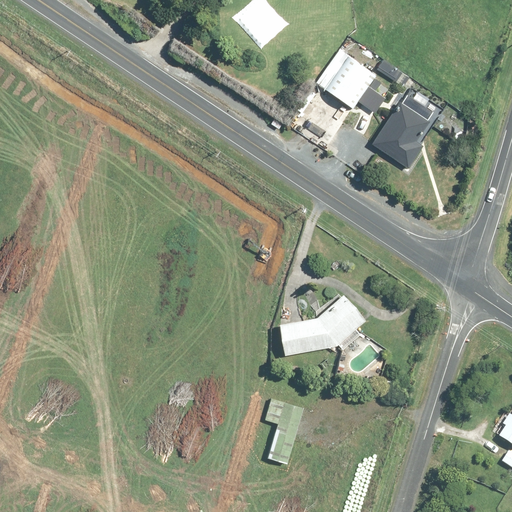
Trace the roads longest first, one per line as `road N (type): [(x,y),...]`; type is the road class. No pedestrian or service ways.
road 1 (residential): [(0,150),(314,366),(318,386),(273,511)]
road 2 (unclassified): [(42,0),(469,286)]
road 3 (unknown): [(83,207),(19,452)]
road 4 (unclassified): [(402,511),(469,286)]
road 5 (residential): [(0,446),(212,511)]
road 6 (unclassified): [(469,286),(511,140)]
